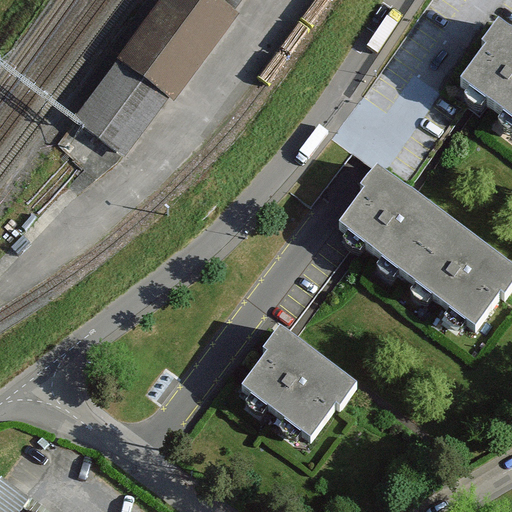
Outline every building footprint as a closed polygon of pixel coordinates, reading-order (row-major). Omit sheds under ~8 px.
[(120,154),(231,14),(213,0),(182,0),(83,125),(120,154)] [(511,45),(488,28),(448,83),(511,129),(511,45)] [(511,278),(369,170),(326,226),(470,337),(511,282),(511,278)] [(348,391),(269,333),(229,388),(308,446),(348,391)] [(0,511),(41,511),(0,480),(0,511)]
